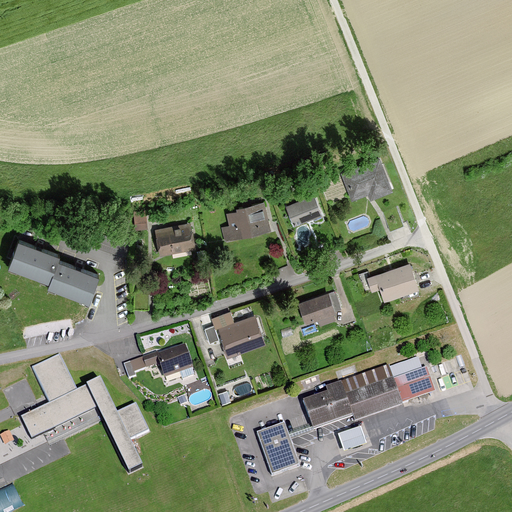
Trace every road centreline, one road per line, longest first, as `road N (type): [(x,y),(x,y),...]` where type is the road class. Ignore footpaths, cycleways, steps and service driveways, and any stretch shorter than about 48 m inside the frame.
road 1 (track): [(498,418),(337,0)]
road 2 (residential): [(0,359),(131,331),(425,234)]
road 3 (secondary): [(297,511),(511,410)]
